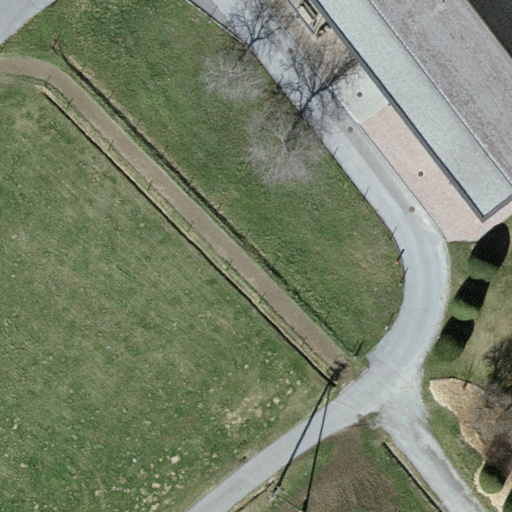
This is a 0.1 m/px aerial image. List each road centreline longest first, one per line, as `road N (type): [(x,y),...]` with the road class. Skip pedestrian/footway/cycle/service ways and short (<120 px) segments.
road 1 (unclassified): [(246,0),(427,245),(432,281),(420,314),(382,362),(220,511)]
road 2 (track): [(382,362),(496,511)]
